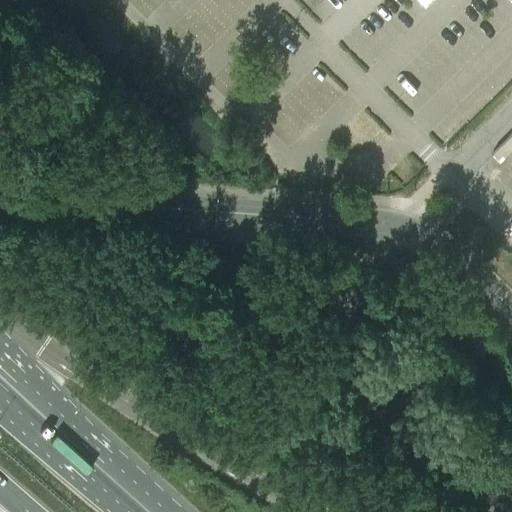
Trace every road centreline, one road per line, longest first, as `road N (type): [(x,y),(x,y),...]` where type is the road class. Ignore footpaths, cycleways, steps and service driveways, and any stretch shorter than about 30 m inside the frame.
road 1 (unclassified): [(502,511),(369,392),(352,334),(355,285),(396,219)]
road 2 (primary): [(173,511),(0,350)]
road 3 (trunk): [(119,511),(0,402)]
